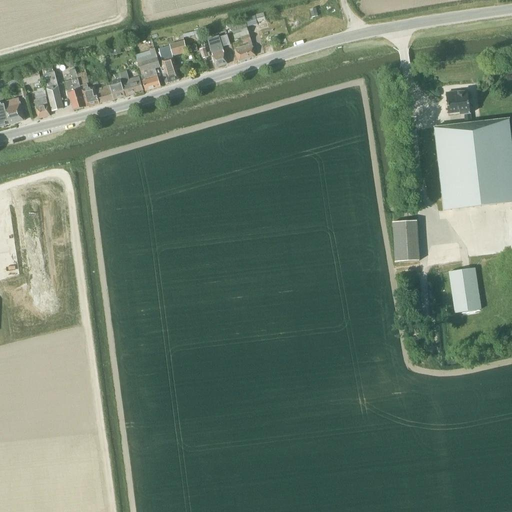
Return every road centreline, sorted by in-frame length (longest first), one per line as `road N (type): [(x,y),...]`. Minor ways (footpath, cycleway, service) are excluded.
road 1 (tertiary): [(0,138),(335,40),(511,9)]
road 2 (track): [(0,188),(47,174),(68,183),(111,511)]
